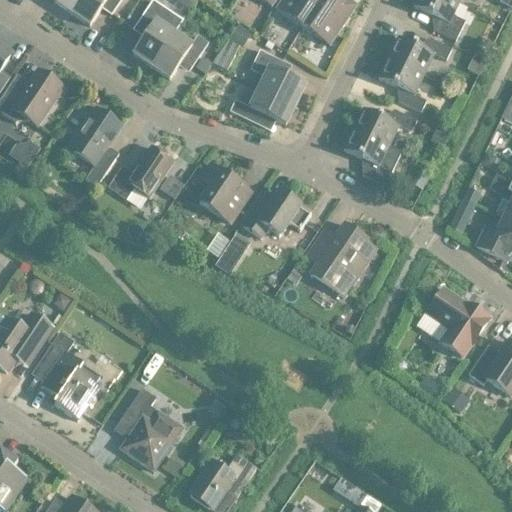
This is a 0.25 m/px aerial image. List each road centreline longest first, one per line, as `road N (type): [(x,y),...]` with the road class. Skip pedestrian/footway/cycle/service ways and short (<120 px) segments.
road 1 (residential): [(300,169),(135,105),(0,16)]
road 2 (residential): [(511,302),(418,230),(300,169)]
road 3 (residential): [(300,169),(378,0)]
road 4 (residential): [(143,511),(0,414)]
